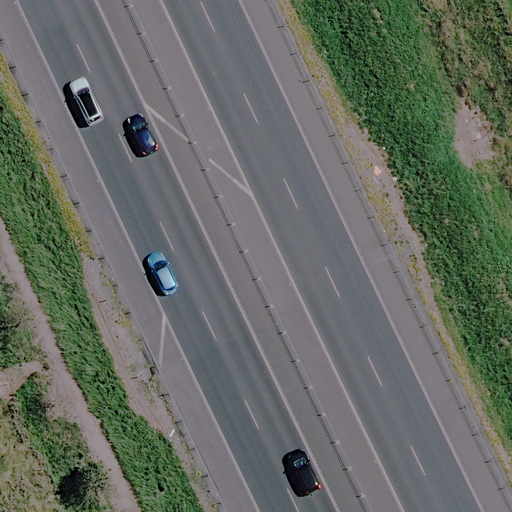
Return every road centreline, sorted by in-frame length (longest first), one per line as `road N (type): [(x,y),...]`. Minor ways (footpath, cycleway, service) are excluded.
road 1 (motorway): [(324,511),(74,0)]
road 2 (motorway): [(215,0),(457,511)]
